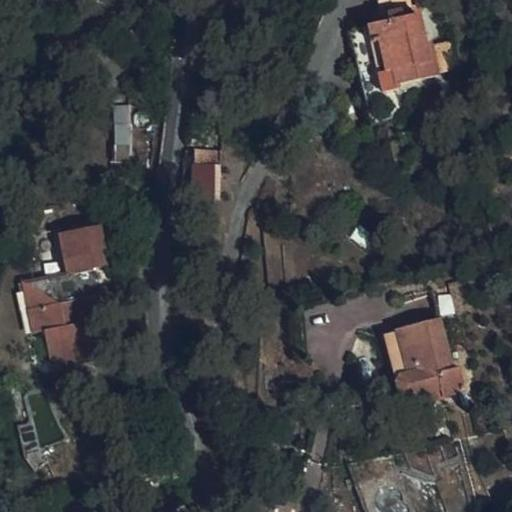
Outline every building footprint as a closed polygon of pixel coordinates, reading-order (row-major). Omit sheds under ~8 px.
[(414,8),(412,0),(370,0),(375,19),(414,8)] [(362,30),(366,45),(372,43),(381,73),(391,71),(395,86),(435,75),(426,43),(421,45),(411,17),(362,30)] [(455,67),(447,40),(433,44),(441,71),(455,67)] [(372,43),(366,45),(380,96),(396,91),(395,86),(391,71),(381,73),(372,43)] [(219,92),(206,91),(206,108),(219,108),(219,92)] [(133,160),(131,104),(115,105),(117,160),(133,160)] [(192,153),(192,166),(211,165),(219,165),(219,152),(192,153)] [(192,166),(191,200),(211,201),(211,175),(211,165),(192,166)] [(64,232),(69,271),(110,264),(103,224),(64,232)] [(81,326),(76,302),(102,296),(96,267),(69,271),(26,279),(34,328),(44,327),(51,362),(95,355),(89,325),(81,326)] [(464,283),(433,291),(442,319),(473,312),(464,283)] [(442,319),(397,331),(410,381),(398,385),(402,402),(415,399),(445,390),(448,396),(468,391),(460,366),(455,367),(442,319)] [(397,331),(385,334),(398,385),(410,381),(397,331)]
